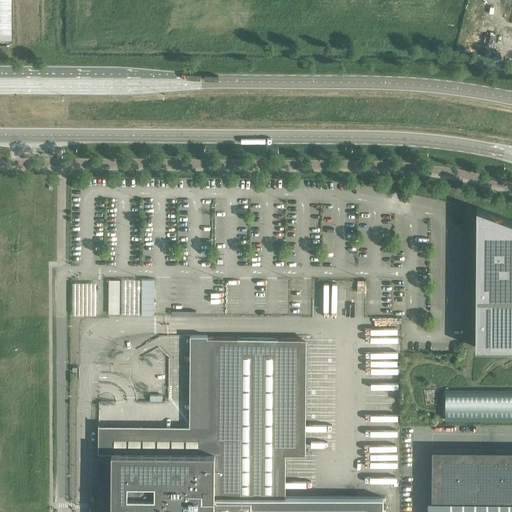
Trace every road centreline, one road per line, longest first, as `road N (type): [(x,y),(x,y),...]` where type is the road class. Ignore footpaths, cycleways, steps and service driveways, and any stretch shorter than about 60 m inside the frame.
road 1 (secondary): [(0,135),(416,138),(511,155)]
road 2 (secondary): [(511,99),(418,85),(0,81)]
road 3 (unclassified): [(62,511),(60,265)]
